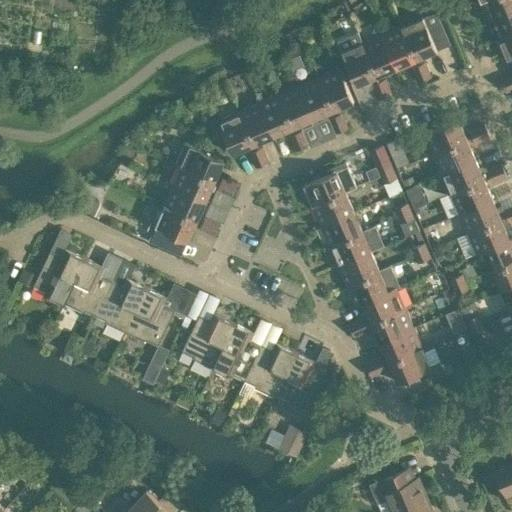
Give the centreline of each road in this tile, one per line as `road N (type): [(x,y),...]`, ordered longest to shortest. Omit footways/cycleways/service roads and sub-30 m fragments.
road 1 (residential): [(511,142),(476,76),(423,93),(380,114),(369,135),(248,189),(206,277)]
road 2 (residential): [(206,277),(333,333),(361,396)]
road 3 (residential): [(206,277),(59,216)]
